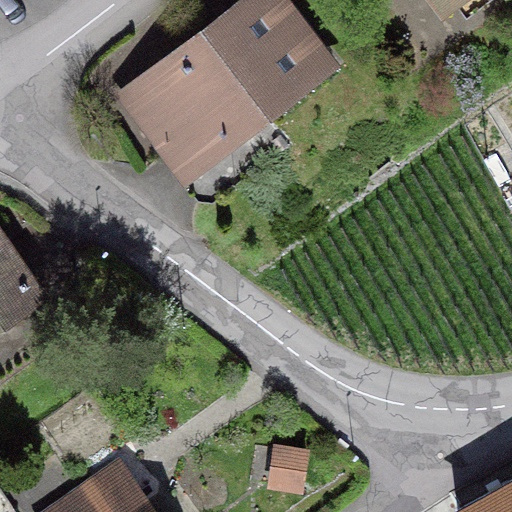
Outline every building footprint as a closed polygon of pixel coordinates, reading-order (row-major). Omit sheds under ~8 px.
[(249,0),(133,89),(209,188),(259,151),(241,128),(324,65),(275,0),(249,0)] [(0,239),(0,319),(38,293),(0,239)] [(305,452),(278,448),(273,481),(300,485),(305,452)] [(511,511),(511,478),(456,509),(457,511),(511,511)] [(76,511),(65,496),(43,511),(76,511)] [(95,511),(153,511),(142,497),(121,511),(117,511),(110,501),(95,511)]
